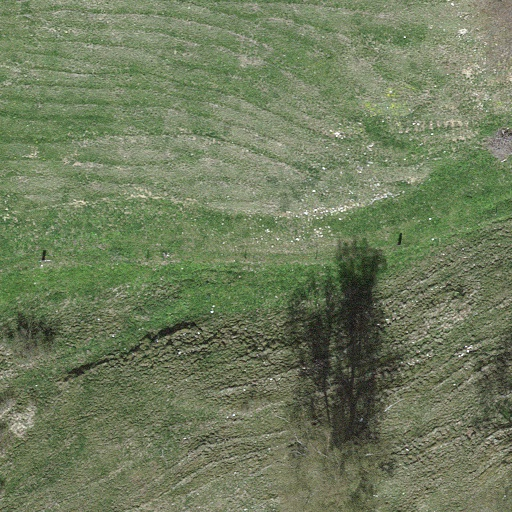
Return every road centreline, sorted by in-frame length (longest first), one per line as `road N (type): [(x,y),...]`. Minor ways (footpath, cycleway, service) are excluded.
road 1 (track): [(0,392),(359,215)]
road 2 (track): [(0,256),(61,242),(222,234),(359,215)]
